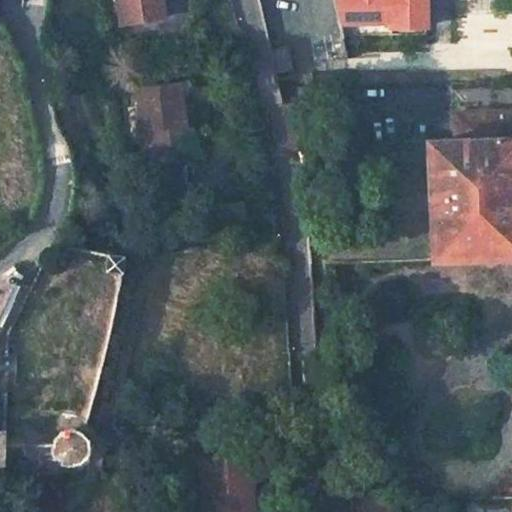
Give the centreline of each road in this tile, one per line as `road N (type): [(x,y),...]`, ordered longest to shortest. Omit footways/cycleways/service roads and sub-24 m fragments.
road 1 (residential): [(245,0),(292,236),(310,511)]
road 2 (residential): [(0,266),(44,232),(59,198),(60,170),(31,69),(35,0)]
